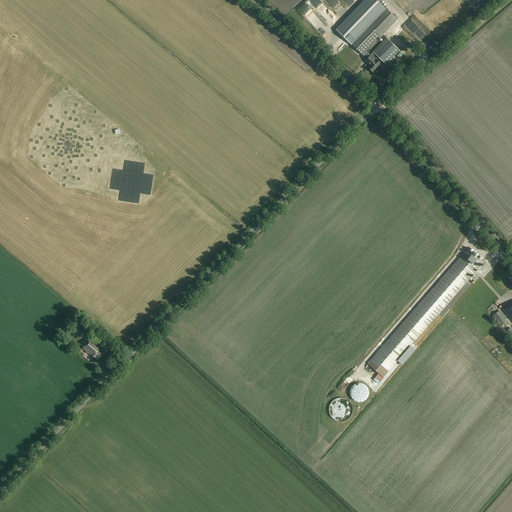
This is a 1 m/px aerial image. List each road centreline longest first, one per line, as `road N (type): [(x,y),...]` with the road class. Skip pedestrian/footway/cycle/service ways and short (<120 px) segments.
road 1 (unclassified): [(0,491),(377,104)]
road 2 (tertiary): [(511,256),(377,104)]
road 3 (tertiary): [(377,104),(251,0)]
road 4 (track): [(377,104),(503,0)]
